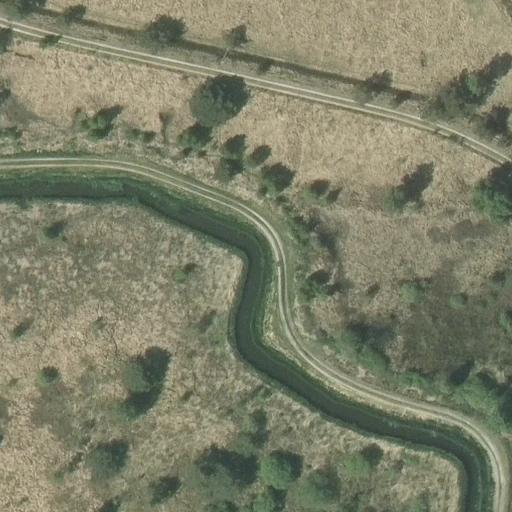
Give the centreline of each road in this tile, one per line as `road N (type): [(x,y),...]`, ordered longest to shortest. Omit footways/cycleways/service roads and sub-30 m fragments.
road 1 (track): [(490,511),(498,480),(481,435),(304,366),(287,335),(275,241),(238,213),(177,182),(111,162),(0,166)]
road 2 (track): [(511,153),(414,113),(0,23)]
